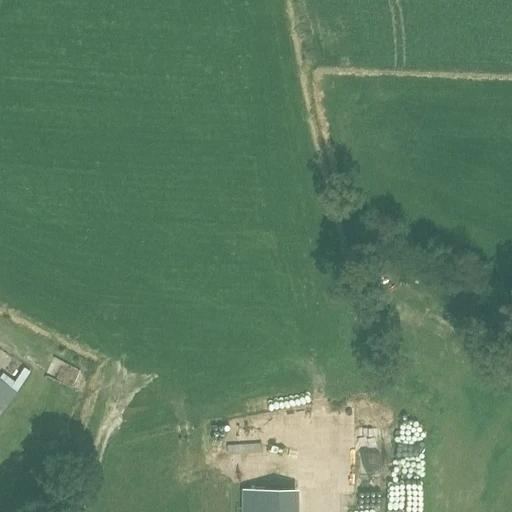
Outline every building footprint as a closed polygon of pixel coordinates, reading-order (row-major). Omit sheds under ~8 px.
[(24,364),(14,381),(25,387),(35,371),(24,364)] [(0,414),(17,393),(0,379),(0,414)] [(478,412),(469,430),(499,444),(508,426),(478,412)] [(367,511),(384,511),(382,476),(386,475),(383,431),(374,432),(376,472),(365,472),(367,511)] [(402,492),(402,511),(429,511),(429,490),(402,492)]
